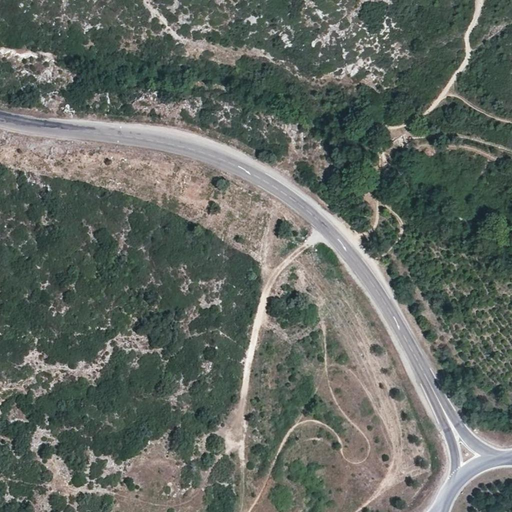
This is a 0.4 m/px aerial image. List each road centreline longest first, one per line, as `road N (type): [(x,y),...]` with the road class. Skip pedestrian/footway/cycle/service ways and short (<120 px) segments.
road 1 (tertiary): [(422,374),(352,257),(304,207),(259,177),(188,147),(0,118)]
road 2 (track): [(326,228),(264,293),(241,397),(244,511)]
